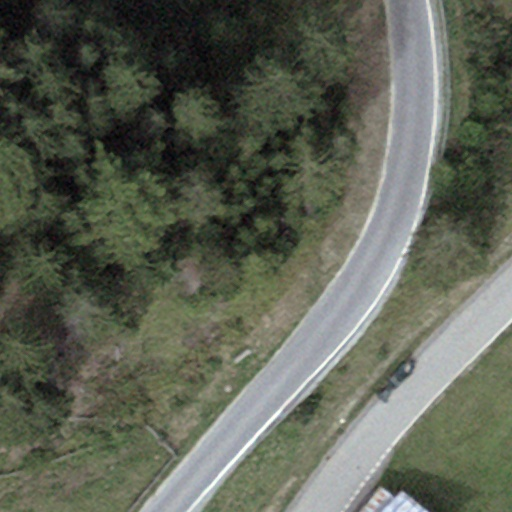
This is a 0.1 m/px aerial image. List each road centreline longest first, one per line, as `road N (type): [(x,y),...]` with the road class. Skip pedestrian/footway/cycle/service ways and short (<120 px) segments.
road 1 (tertiary): [(168,511),(311,353),(385,244),(414,134),(418,73),(408,0)]
road 2 (unclassified): [(511,288),(370,434),(318,511)]
